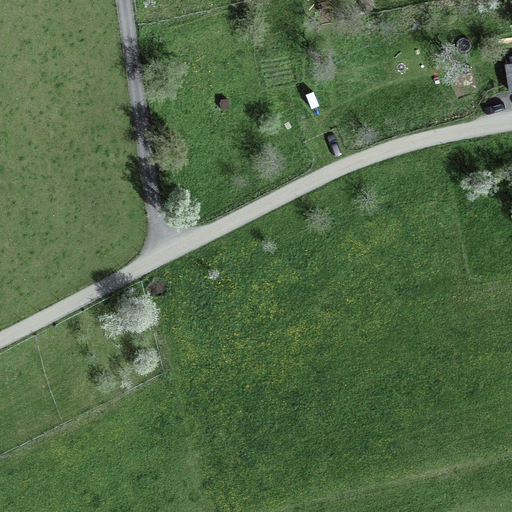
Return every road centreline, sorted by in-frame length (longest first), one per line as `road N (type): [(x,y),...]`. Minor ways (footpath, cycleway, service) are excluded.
road 1 (residential): [(162,256),(353,162),(511,122)]
road 2 (residential): [(122,0),(162,256)]
road 3 (unclassified): [(0,339),(162,256)]
